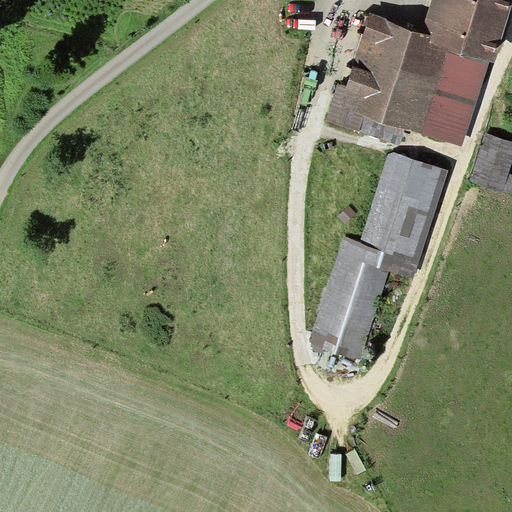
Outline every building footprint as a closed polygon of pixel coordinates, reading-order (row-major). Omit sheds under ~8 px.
[(511,0),(431,0),(422,29),(370,12),(346,86),(338,83),(325,122),(400,145),(405,129),(424,135),(451,51),(489,64),(494,65),(511,6),(511,0)] [(462,147),(489,64),(451,51),(424,135),(462,147)] [(511,141),(485,133),(470,181),(503,191),(511,161),(511,141)] [(449,170),(390,151),(360,241),(343,236),(308,343),(360,360),(389,271),(413,279),(449,170)] [(356,213),(349,205),(338,216),(345,224),(356,213)]
